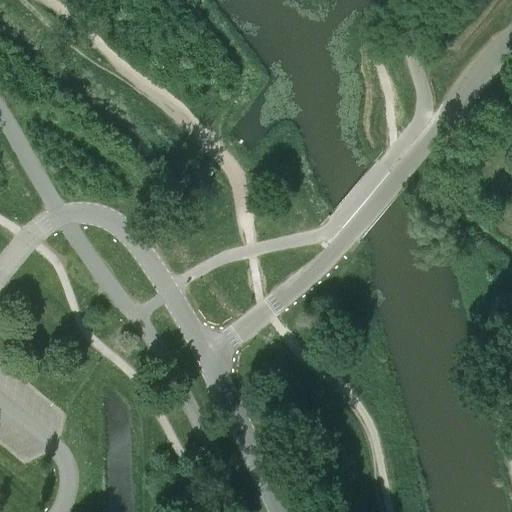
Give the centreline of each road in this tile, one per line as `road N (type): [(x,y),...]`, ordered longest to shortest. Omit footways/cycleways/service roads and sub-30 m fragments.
road 1 (unknown): [(45,0),(199,126),(229,168),(269,329),(360,408),(388,511)]
road 2 (unclassified): [(23,236),(38,218),(60,212),(107,214),(207,356)]
road 3 (unclassified): [(207,356),(317,267),(394,178)]
road 4 (unclassified): [(511,34),(394,178)]
road 5 (unclassified): [(279,511),(207,356)]
road 6 (unknown): [(389,0),(369,39),(392,98),(399,147)]
